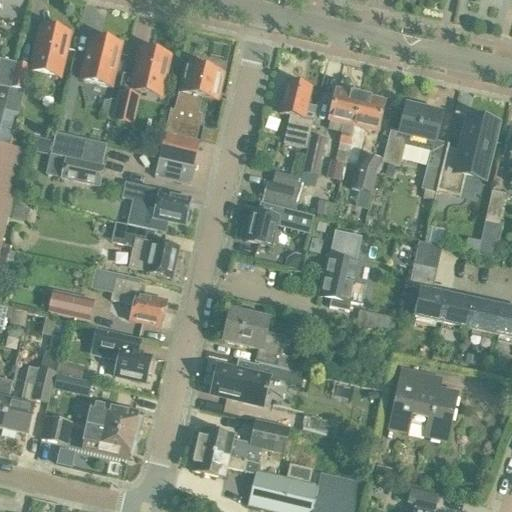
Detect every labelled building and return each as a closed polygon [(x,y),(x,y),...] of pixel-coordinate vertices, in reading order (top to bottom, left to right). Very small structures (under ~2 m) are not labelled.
[(61,61),(64,62),(67,50),(65,49),(68,33),(62,32),(63,30),(51,27),(50,30),(43,28),(40,43),(38,43),(35,55),(36,55),(32,73),(58,78),(61,61)] [(83,80),(109,86),(112,72),(114,73),(117,61),(115,60),(118,45),(112,43),(113,41),(101,39),(100,41),(93,39),(90,54),(88,54),(85,66),(86,67),(83,80)] [(137,66),(134,78),(136,78),(133,92),(160,98),(166,73),(165,73),(169,57),(162,55),(162,53),(150,50),(150,53),(143,51),(139,66),(137,66)] [(0,103),(6,105),(16,64),(0,60),(0,103)] [(154,179),(189,187),(198,146),(192,144),(198,120),(195,119),(200,98),(215,102),(221,74),(202,70),(204,64),(190,61),(182,94),(183,94),(178,114),(170,112),(154,179)] [(5,112),(18,115),(24,91),(29,68),(16,64),(6,105),(5,112)] [(309,137),(312,128),(313,121),(305,119),(312,89),(287,83),(279,115),(290,117),(283,146),(306,152),(309,137)] [(337,91),(330,123),(342,126),(340,134),(343,135),(341,145),(338,145),(334,162),(343,164),(345,164),(352,136),(362,97),(337,91)] [(133,128),(140,97),(118,93),(112,123),(133,128)] [(362,97),(352,136),(360,137),(361,130),(378,134),(386,103),(362,97)] [(390,132),(382,165),(399,169),(405,147),(431,154),(422,191),(436,194),(446,150),(447,145),(435,143),(442,117),(422,112),(421,107),(411,104),(407,108),(406,108),(400,134),(390,132)] [(467,115),(462,137),(458,153),(446,150),(436,194),(438,194),(438,193),(460,199),(464,180),(483,184),(488,161),(496,130),(493,129),(495,122),(467,115)] [(101,168),(106,147),(55,136),(50,157),(53,157),(101,168)] [(300,179),(299,183),(305,185),(315,187),(317,178),(325,141),(311,138),(306,157),(300,179)] [(289,211),(290,210),(293,211),(306,157),(297,155),(293,172),(292,177),(275,173),(272,186),(267,185),(262,204),(289,211)] [(101,168),(53,157),(48,177),(60,180),(60,181),(99,189),(104,168),(101,168)] [(371,196),(376,174),(360,170),(355,192),(371,196)] [(160,193),(125,184),(121,202),(156,210),(154,220),(153,220),(150,232),(155,233),(165,235),(168,223),(184,227),(190,201),(160,194),(160,193)] [(480,243),(477,256),(491,259),(493,260),(501,227),(498,226),(505,195),(491,192),(480,243)] [(335,205),(319,202),(316,216),(332,219),(335,205)] [(29,211),(14,207),(11,219),(26,222),(29,211)] [(275,236),(279,220),(253,214),(245,244),(271,250),(272,246),(276,247),(278,237),(275,236)] [(115,224),(111,244),(115,245),(132,249),(127,270),(145,274),(145,275),(171,281),(172,277),(176,275),(178,268),(175,264),(178,250),(153,244),(155,233),(150,232),(119,225),(115,224)] [(477,256),(480,243),(467,240),(464,253),(477,256)] [(317,245),(310,243),(308,253),(319,256),(320,250),(317,245)] [(438,262),(440,252),(441,248),(418,243),(418,246),(417,246),(415,257),(438,262)] [(0,275),(9,278),(16,254),(2,251),(0,257),(0,275)] [(294,255),(286,260),(284,269),(299,273),(303,257),(294,255)] [(319,297),(361,307),(366,287),(355,285),(360,264),(327,257),(319,297)] [(415,257),(412,268),(436,274),(438,262),(415,257)] [(412,268),(410,279),(433,284),(436,274),(412,268)] [(95,271),(90,291),(109,295),(107,302),(110,302),(110,303),(133,308),(130,323),(159,330),(165,303),(137,297),(139,286),(141,281),(95,271)] [(408,288),(408,291),(418,293),(416,303),(413,320),(440,326),(447,299),(431,295),(433,284),(410,279),(408,288)] [(89,323),(94,303),(51,293),(47,313),(89,323)] [(440,326),(467,332),(473,304),(447,299),(440,326)] [(467,332),(493,337),(499,310),(473,304),(467,332)] [(23,329),(27,314),(13,310),(9,326),(11,326),(19,328),(23,329)] [(493,337),(511,341),(511,312),(499,310),(493,337)] [(386,318),(359,312),(355,328),(383,334),(386,318)] [(290,343),(285,341),(286,338),(268,334),(270,322),(230,313),(223,344),(258,352),(255,365),(294,373),(296,361),(286,359),(290,343)] [(7,402),(0,431),(26,437),(34,402),(48,405),(54,376),(54,375),(63,337),(67,323),(45,318),(42,332),(43,332),(53,335),(48,354),(44,353),(39,372),(38,372),(29,369),(26,384),(24,384),(20,401),(19,405),(7,403),(7,402)] [(8,339),(16,341),(21,337),(22,333),(19,328),(11,326),(7,329),(5,334),(8,339)] [(152,361),(138,357),(141,343),(97,333),(93,350),(91,349),(90,358),(112,363),(116,355),(120,356),(117,366),(115,378),(145,385),(147,376),(151,376),(154,363),(151,362),(152,361)] [(466,357),(464,365),(474,367),(476,359),(466,357)] [(84,368),(59,362),(56,376),(81,382),(84,368)] [(214,382),(211,395),(225,399),(225,402),(243,406),(258,409),(258,406),(262,407),(264,396),(266,396),(267,392),(265,391),(268,380),(301,388),(303,375),(258,365),(257,367),(237,362),(235,373),(217,369),(216,373),(214,374),(212,380),(214,382)] [(408,435),(410,427),(425,430),(423,438),(447,444),(457,397),(410,387),(412,374),(402,372),(389,431),(408,435)] [(92,385),(57,377),(53,391),(89,400),(92,385)] [(0,430),(0,431),(7,402),(7,403),(11,385),(0,382),(0,430)] [(138,415),(107,408),(107,409),(91,406),(87,427),(137,438),(141,422),(137,421),(138,415)] [(302,418),(299,433),(336,440),(338,426),(302,418)] [(71,425),(46,419),(41,441),(66,447),(71,425)] [(196,452),(259,466),(262,450),(284,455),(289,431),(262,425),(262,424),(255,423),(251,445),(233,441),(234,438),(203,431),(201,440),(199,439),(196,452)] [(87,427),(85,437),(84,437),(81,450),(128,460),(130,454),(133,455),(137,438),(87,427)] [(196,452),(193,465),(195,465),(193,473),(224,480),(226,469),(255,476),(248,507),(268,511),(312,511),(318,488),(311,487),(257,474),(259,466),(196,452)] [(376,468),(373,478),(389,482),(391,472),(376,468)] [(435,511),(439,498),(411,492),(408,505),(416,507),(414,511),(435,511)]
